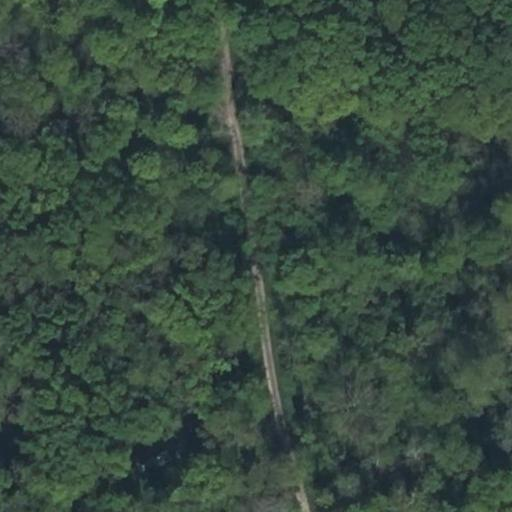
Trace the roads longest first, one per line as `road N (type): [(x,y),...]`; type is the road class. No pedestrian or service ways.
road 1 (track): [(306,511),(269,365),(219,0)]
road 2 (track): [(238,143),(0,100)]
